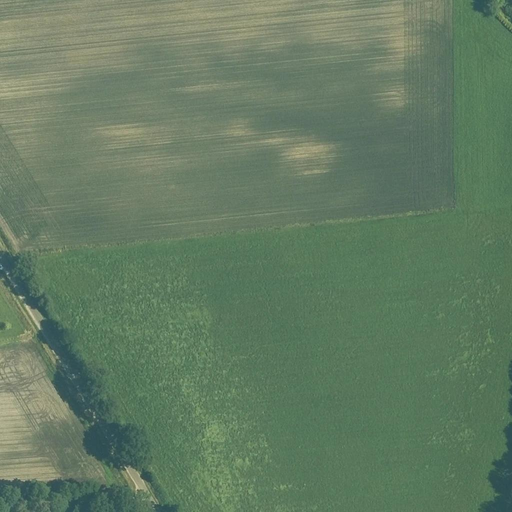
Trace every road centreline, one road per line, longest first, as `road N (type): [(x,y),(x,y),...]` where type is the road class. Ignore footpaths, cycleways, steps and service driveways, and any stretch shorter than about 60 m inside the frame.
road 1 (unclassified): [(0,261),(154,511)]
road 2 (track): [(146,498),(0,509)]
